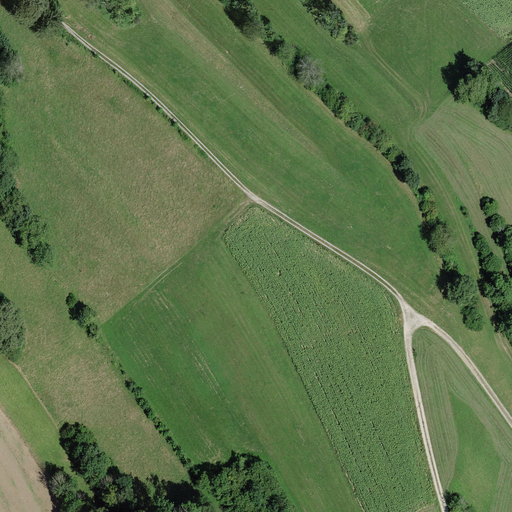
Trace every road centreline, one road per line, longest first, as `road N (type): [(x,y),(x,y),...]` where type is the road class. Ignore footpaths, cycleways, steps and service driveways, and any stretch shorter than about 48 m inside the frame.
road 1 (track): [(40,0),(178,120),(248,196),(393,291),(411,317),(465,360),(511,421)]
road 2 (track): [(445,511),(406,341),(411,317)]
